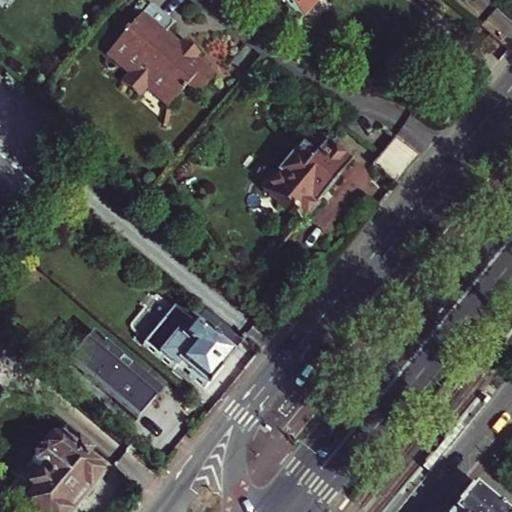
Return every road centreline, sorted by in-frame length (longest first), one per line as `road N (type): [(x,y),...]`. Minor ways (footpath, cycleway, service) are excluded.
road 1 (secondary): [(511,87),(262,388)]
road 2 (primary): [(511,213),(268,511)]
road 3 (unknown): [(295,348),(29,134)]
road 4 (primary): [(306,511),(511,263)]
road 5 (tertiary): [(262,388),(208,443),(158,511)]
road 6 (tertiary): [(417,511),(511,399)]
road 7 (secondary): [(262,388),(232,453),(244,511)]
